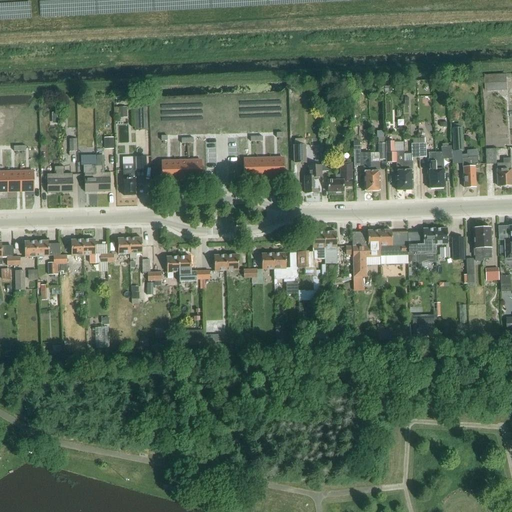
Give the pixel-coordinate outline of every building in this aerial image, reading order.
[(484,70),(486,92),(508,91),(507,75),(505,75),(505,69),(484,70)] [(146,131),(146,105),(134,105),(135,131),(146,131)] [(127,118),(127,108),(119,108),(119,118),(127,118)] [(452,129),(453,152),(463,152),(462,129),(461,129),(452,129)] [(105,150),(114,149),(113,138),(104,138),(105,150)] [(411,145),(411,153),(412,159),(420,158),(419,139),(413,139),(413,145),(411,145)] [(77,152),(77,140),(69,140),(69,152),(77,152)] [(404,163),(404,155),(404,154),(393,154),(393,143),(386,143),(387,154),(386,154),(387,164),(397,163),(397,177),(395,177),(395,183),(397,183),(397,191),(405,191),(404,163)] [(378,144),(378,161),(386,161),(386,144),(385,144),(378,144)] [(441,153),(440,153),(435,153),(437,189),(445,189),(444,170),(443,160),(452,160),(451,147),(448,147),(447,144),(441,144),(441,147),(441,153)] [(306,164),(306,146),(293,146),(294,164),(306,164)] [(497,165),(497,164),(496,149),(485,150),(486,165),(497,165)] [(404,154),(404,155),(404,163),(405,191),(412,191),(412,182),(414,182),(413,177),(412,177),(412,162),(412,159),(411,153),(404,154)] [(437,189),(435,153),(428,154),(429,171),(428,171),(429,189),(437,189)] [(372,192),(371,164),(370,164),(370,154),(360,154),(361,167),(363,167),(364,178),(363,178),(363,184),(364,184),(364,192),(372,192)] [(147,157),(136,158),(136,172),(147,171),(147,157)] [(462,158),(462,159),(463,169),(463,175),(463,176),(463,178),(464,180),(464,189),(476,188),(475,170),(478,170),(477,158),(468,158),(468,157),(462,158)] [(497,164),(497,165),(497,166),(496,168),(496,169),(497,170),(498,187),(511,187),(510,158),(503,159),(503,164),(497,164)] [(284,159),(270,160),(270,179),(284,178),(284,159)] [(257,160),(244,160),(244,179),(257,179),(257,160)] [(270,160),(257,160),(257,179),(270,179),(270,160)] [(201,161),(188,162),(188,181),(202,180),(201,161)] [(175,162),(161,162),(162,181),(175,181),(175,162)] [(188,162),(175,162),(175,181),(188,181),(188,162)] [(371,164),(372,192),(380,192),(380,183),(381,183),(380,177),(379,177),(379,163),(371,164)] [(328,193),(343,193),(343,188),(352,187),(351,164),(340,165),(341,181),(327,182),(328,193)] [(93,174),(86,174),(84,174),(84,179),(84,193),(97,192),(96,166),(92,167),(92,171),(93,171),(93,174)] [(96,166),(97,192),(111,192),(110,173),(101,174),(101,171),(102,171),(102,166),(96,166)] [(321,178),(321,172),(321,166),(308,166),(308,173),(307,173),(307,178),(304,178),(305,194),(317,193),(317,178),(321,178)] [(47,194),(60,193),(59,167),(54,168),(55,172),(56,172),(56,175),(47,176),(47,194)] [(65,167),(59,167),(60,193),(73,193),(73,175),(64,175),(63,172),(65,172),(65,167)] [(136,171),(123,171),(124,197),(136,196),(136,185),(137,184),(136,182),(136,171)] [(34,172),(21,173),(21,192),(34,191),(34,172)] [(21,173),(7,173),(8,192),(21,192),(21,173)] [(483,262),(483,260),(482,228),(475,228),(475,230),(473,230),(474,249),(473,249),(474,257),(475,256),(475,262),(483,262)] [(488,228),(482,228),(483,260),(492,259),(491,249),(492,249),(491,229),(488,229),(488,228)] [(435,245),(441,245),(447,245),(447,229),(435,230),(435,245)] [(415,256),(417,255),(435,255),(435,245),(435,230),(423,230),(423,245),(414,246),(415,256)] [(353,278),(366,278),(365,259),(380,258),(380,257),(379,231),(367,232),(368,247),(352,247),(353,278)] [(392,231),(379,231),(380,257),(396,257),(408,256),(408,246),(392,246),(392,231)] [(324,255),(324,233),(312,233),(312,249),(320,249),(320,255),(324,255)] [(324,233),(324,255),(330,255),(330,249),(337,248),(336,233),(324,233)] [(130,239),(130,258),(130,260),(135,259),(135,255),(142,254),(142,238),(130,239)] [(130,258),(130,239),(117,239),(118,255),(126,255),(126,258),(130,258)] [(95,256),(96,256),(95,240),(83,241),(83,256),(90,256),(90,263),(95,262),(95,256)] [(83,256),(83,241),(71,241),(71,257),(83,256)] [(37,258),(36,242),(24,242),(25,258),(37,258)] [(36,242),(37,258),(49,258),(49,242),(36,242)] [(456,244),(457,253),(464,253),(464,252),(465,252),(465,244),(456,244)] [(414,246),(408,246),(408,256),(408,263),(417,263),(417,255),(415,256),(414,246)] [(274,270),(273,254),(261,255),(262,271),(263,271),(274,270)] [(298,278),(298,269),(297,255),(290,255),(291,269),(286,269),(286,254),(273,254),(274,270),(274,280),(297,280),(297,278),(298,278)] [(107,255),(107,264),(107,270),(108,270),(108,268),(111,268),(112,278),(120,278),(120,267),(114,267),(114,264),(114,255),(107,255)] [(153,271),(153,255),(145,256),(145,265),(145,272),(153,271)] [(313,255),(297,255),(298,269),(304,269),(304,278),(316,278),(316,269),(313,269),(313,261),(313,255)] [(226,272),(226,256),(214,256),(214,272),(226,272)] [(226,256),(226,272),(239,271),(238,256),(226,256)] [(203,281),(202,272),(196,273),(191,272),(191,257),(178,258),(179,273),(179,283),(196,283),(196,281),(200,281),(203,281)] [(179,273),(178,258),(166,258),(167,274),(168,274),(168,278),(173,278),(173,273),(179,273)] [(473,259),(466,260),(467,284),(474,284),(473,259)] [(54,265),(54,263),(47,264),(48,276),(58,276),(58,265),(54,265)] [(336,266),(327,267),(327,286),(336,286),(336,283),(340,282),(340,279),(336,279),(336,266)] [(39,278),(39,269),(30,269),(30,279),(39,278)] [(499,281),(498,277),(498,269),(485,270),(486,282),(499,281)] [(10,270),(1,270),(2,280),(11,280),(10,270)] [(319,296),(319,277),(316,278),(304,278),(304,297),(319,296)] [(435,336),(434,323),(434,319),(412,319),(413,337),(435,336)] [(96,327),(97,347),(110,346),(109,326),(96,327)] [(327,329),(314,330),(305,330),(303,330),(304,345),(328,344),(327,329)] [(204,331),(182,332),(182,342),(183,342),(203,341),(204,341),(204,331)] [(289,342),(298,342),(298,332),(288,333),(289,342)] [(203,341),(183,342),(184,346),(199,346),(199,349),(203,349),(203,341)]
